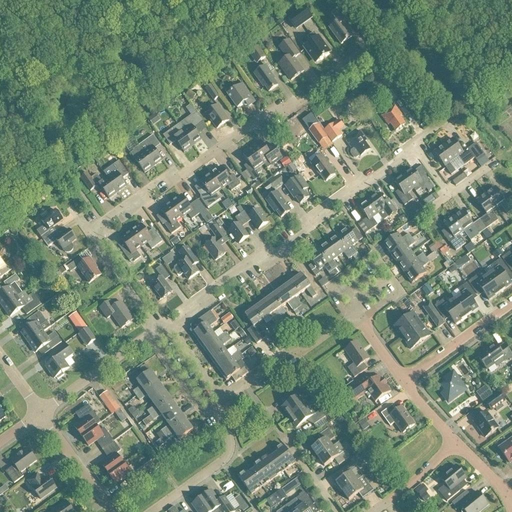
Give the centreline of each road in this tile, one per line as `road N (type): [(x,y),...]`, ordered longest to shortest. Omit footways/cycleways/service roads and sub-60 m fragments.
road 1 (unclassified): [(166,327),(93,230),(175,174),(181,180),(284,105),(292,109),(360,57)]
road 2 (residential): [(166,327),(416,146),(446,198)]
road 3 (unclassified): [(350,315),(333,289),(374,254),(399,290),(359,322)]
road 4 (unclassified): [(221,400),(350,315)]
road 5 (unclassified): [(155,511),(226,464),(232,443),(216,409)]
road 6 (residential): [(41,415),(148,339)]
road 7 (residential): [(511,309),(403,380)]
road 8 (residential): [(41,415),(112,511)]
